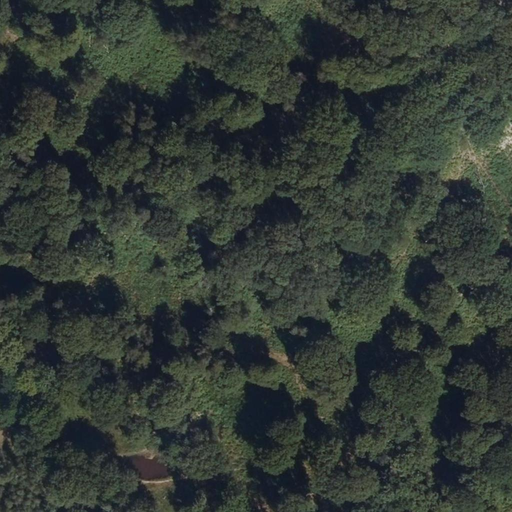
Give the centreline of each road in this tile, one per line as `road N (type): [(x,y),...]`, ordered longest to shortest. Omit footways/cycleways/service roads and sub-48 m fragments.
road 1 (track): [(308,511),(511,247)]
road 2 (track): [(511,131),(333,0)]
